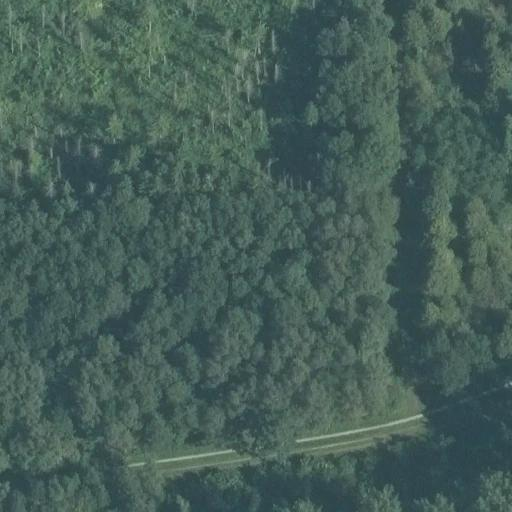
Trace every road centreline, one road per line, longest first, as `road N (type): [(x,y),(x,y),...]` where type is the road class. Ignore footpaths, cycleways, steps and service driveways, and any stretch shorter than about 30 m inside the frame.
road 1 (track): [(0,497),(391,437),(511,398)]
road 2 (track): [(416,432),(389,0)]
